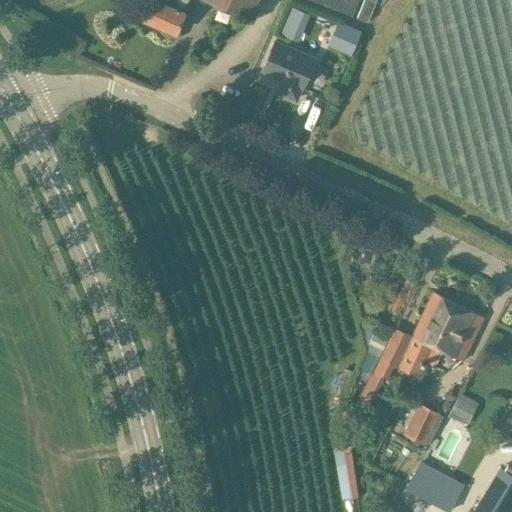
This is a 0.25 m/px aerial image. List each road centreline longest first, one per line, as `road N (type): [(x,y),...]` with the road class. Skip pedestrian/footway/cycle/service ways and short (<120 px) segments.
road 1 (tertiary): [(511,279),(109,90),(63,91),(13,111)]
road 2 (tertiary): [(160,511),(99,286),(13,111)]
